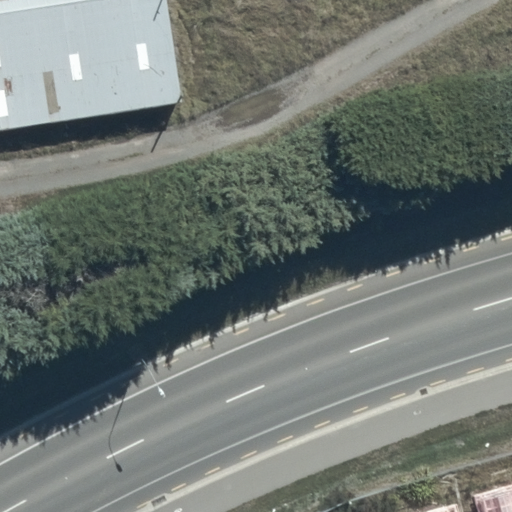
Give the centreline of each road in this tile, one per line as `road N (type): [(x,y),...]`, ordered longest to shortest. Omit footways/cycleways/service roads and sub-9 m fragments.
road 1 (unclassified): [(511,297),(250,388),(5,511)]
road 2 (track): [(0,180),(172,145),(331,76),(476,0)]
